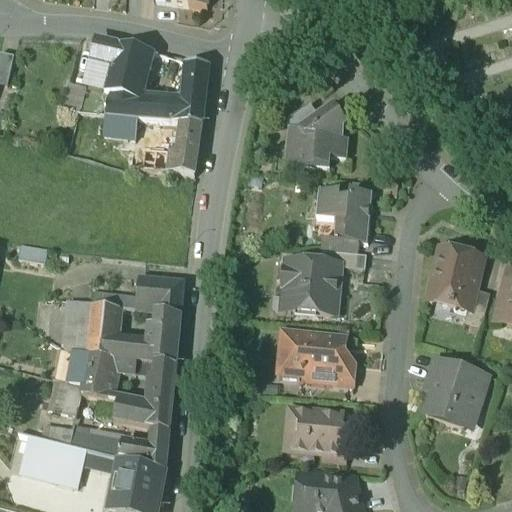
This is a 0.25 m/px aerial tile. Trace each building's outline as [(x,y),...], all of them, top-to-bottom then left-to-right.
[(101,0),(65,0),(64,10),(100,15),(101,0)] [(173,0),(170,32),(211,37),(215,0),(173,0)] [(122,73),(101,68),(89,115),(110,120),(122,73)] [(169,84),(122,73),(110,120),(89,115),(82,142),(110,144),(140,147),(145,127),(153,98),(157,99),(163,99),(166,95),(169,84)] [(18,88),(4,84),(0,102),(0,103),(1,104),(0,105),(0,114),(12,117),(18,88)] [(211,93),(190,91),(186,131),(184,150),(185,150),(205,152),(211,93)] [(172,129),(145,127),(140,147),(172,150),(172,129)] [(186,131),(172,129),(172,150),(184,151),(184,150),(186,131)] [(322,147),(304,160),(292,159),(290,183),(304,184),(303,196),(334,199),(335,188),(351,190),(352,171),(347,170),(348,158),(351,156),(338,136),(322,147)] [(314,136),(293,151),(292,159),(304,160),(322,147),(314,136)] [(140,147),(110,144),(108,165),(138,167),(140,147)] [(205,152),(185,150),(181,179),(174,179),(170,198),(178,199),(178,200),(198,202),(205,152)] [(174,179),(137,175),(134,195),(170,198),(174,179)] [(376,226),(322,221),(320,247),(340,249),(338,271),(338,272),(362,275),(371,276),(376,226)] [(50,276),(22,270),(19,285),(48,290),(50,276)] [(361,286),(362,275),(338,272),(338,271),(325,270),(324,283),(327,283),(361,286)] [(367,287),(361,286),(327,283),(325,296),(345,298),(345,300),(366,302),(367,287)] [(464,290),(445,286),(433,335),(454,341),(454,342),(460,343),(461,342),(472,345),(474,346),(479,326),(485,299),(463,294),(464,290)] [(325,296),(293,293),(289,330),(292,330),(295,334),(294,342),(341,347),(345,300),(345,298),(325,296)] [(97,318),(96,330),(122,333),(164,338),(183,341),(187,310),(139,306),(137,321),(97,318)] [(511,312),(502,353),(511,355),(511,312)] [(479,326),(474,346),(472,345),(468,357),(486,361),(494,330),(479,326)] [(81,378),(90,379),(96,330),(55,327),(52,361),(81,378)] [(90,379),(117,382),(119,365),(122,333),(96,330),(90,379)] [(182,357),(183,341),(164,338),(162,354),(182,357)] [(182,357),(162,354),(161,370),(159,387),(179,390),(182,357)] [(133,366),(119,365),(117,382),(119,383),(131,384),(133,366)] [(161,370),(133,366),(131,384),(159,387),(161,370)] [(344,371),(319,369),(314,372),(310,372),(310,368),(291,367),(289,385),(286,385),(284,409),(304,411),(305,409),(307,409),(315,403),(335,405),(360,407),(361,399),(354,391),(345,390),(343,387),(344,371)] [(119,383),(117,382),(90,379),(81,378),(75,409),(87,412),(85,420),(107,424),(113,425),(112,424),(113,420),(117,396),(119,383)] [(131,384),(119,383),(117,396),(127,398),(158,398),(177,401),(179,390),(159,387),(131,384)] [(493,413),(439,396),(430,426),(438,428),(430,452),(468,464),(474,446),(482,448),(493,413)] [(158,398),(156,413),(153,412),(151,431),(121,425),(116,446),(154,453),(172,457),(177,401),(158,398)] [(360,407),(335,405),(334,413),(338,418),(359,420),(360,407)] [(85,420),(83,420),(75,454),(79,455),(77,472),(90,476),(95,477),(99,459),(107,424),(85,420)] [(350,447),(315,444),(315,445),(293,443),(290,478),(328,481),(353,484),(355,462),(349,462),(350,447)] [(172,457),(154,453),(152,470),(149,491),(170,495),(172,457)] [(125,464),(99,459),(95,477),(122,485),(125,464)] [(86,491),(90,476),(77,472),(32,461),(22,496),(81,511),(86,491)] [(152,470),(125,464),(122,485),(149,491),(152,470)] [(86,491),(119,500),(122,485),(95,477),(90,476),(86,491)] [(353,484),(328,481),(327,495),(352,498),(353,484)] [(116,511),(166,511),(170,495),(149,491),(122,485),(119,500),(116,511)]
